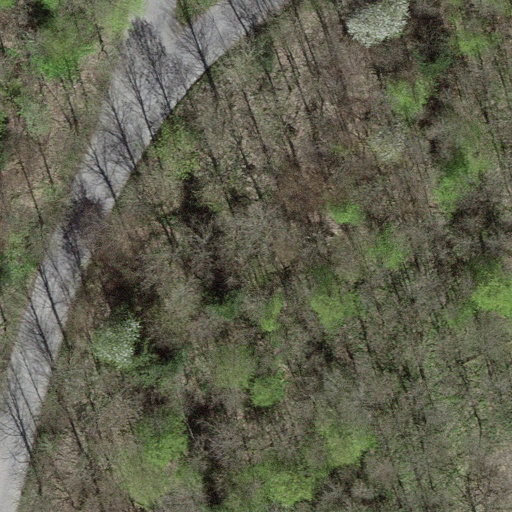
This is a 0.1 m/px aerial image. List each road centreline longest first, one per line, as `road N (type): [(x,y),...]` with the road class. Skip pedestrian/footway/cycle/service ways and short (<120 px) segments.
road 1 (unclassified): [(0,486),(49,307),(133,103)]
road 2 (unclassified): [(133,103),(258,0)]
